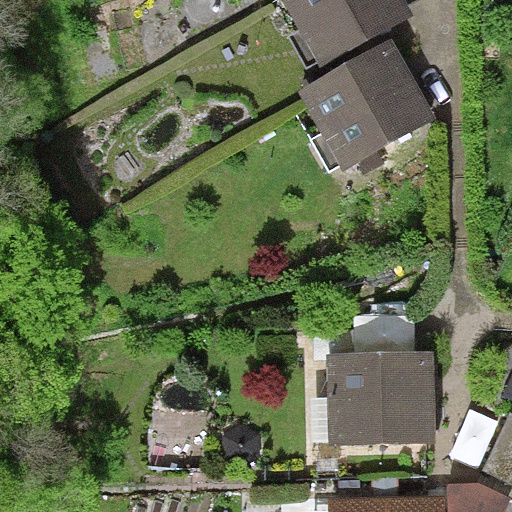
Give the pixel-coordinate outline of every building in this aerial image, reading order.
[(311,27),(329,59),(399,20),(387,0),(284,0),(303,32),(311,27)] [(334,131),(352,162),(421,123),(384,56),(306,101),(325,136),(334,131)] [(423,441),(423,437),(435,437),(434,406),(422,406),(421,365),(331,368),(332,408),(342,407),(343,443),(423,441)] [(511,422),(507,420),(482,475),(509,488),(511,482),(511,422)] [(496,511),(501,502),(476,491),(444,491),(444,511),(496,511)]
